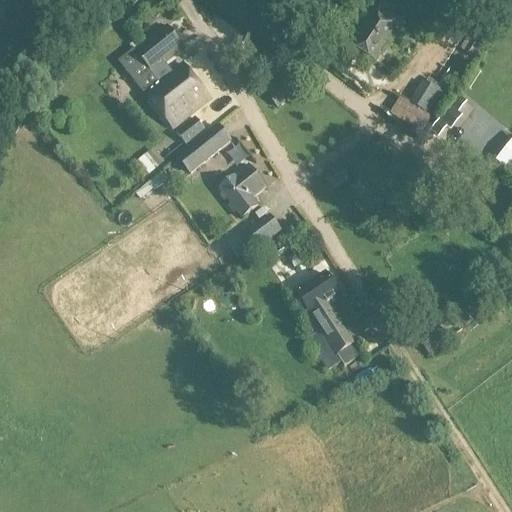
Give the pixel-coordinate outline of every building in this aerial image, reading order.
[(407,17),(381,0),(379,0),(349,45),(376,63),(407,17)] [(436,0),(431,9),(458,26),(470,8),(458,0),(436,0)] [(171,75),(163,65),(183,49),(166,28),(135,52),(152,74),(156,71),(164,81),(145,95),(173,130),(210,100),(183,66),(171,75)] [(101,81),(108,101),(119,97),(112,77),(101,81)] [(288,80),(269,95),(279,108),(298,93),(288,80)] [(428,115),(441,94),(425,85),(412,106),(428,115)] [(194,119),(176,134),(186,147),(205,132),(194,119)] [(217,128),(207,136),(178,159),(190,175),(230,143),(217,128)] [(155,147),(145,151),(153,168),(163,164),(155,147)] [(219,191),(242,220),(258,208),(252,201),(266,189),(248,167),(219,191)] [(340,169),(325,179),(333,190),(348,180),(340,169)] [(268,219),(245,236),(256,250),(279,233),(268,219)] [(302,247),(283,262),(290,271),(309,256),(302,247)] [(310,320),(335,359),(356,345),(331,306),(341,300),(325,275),(296,294),(312,319),(310,320)] [(473,304),(454,319),(452,317),(437,328),(437,327),(418,342),(429,357),(498,306),(491,296),(476,308),(473,304)]
